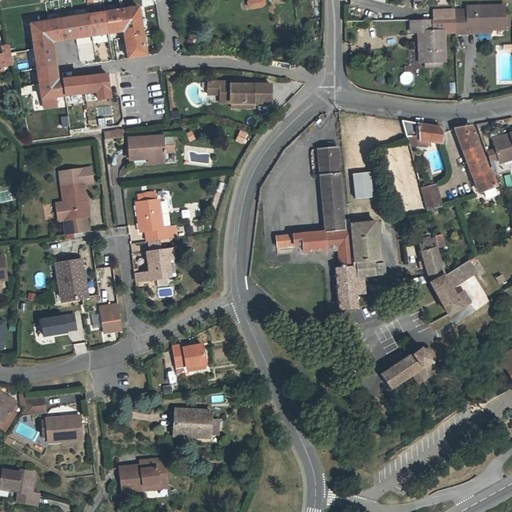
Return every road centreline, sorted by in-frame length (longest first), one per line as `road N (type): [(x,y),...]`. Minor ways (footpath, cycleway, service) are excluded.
road 1 (residential): [(240,294),(236,239),(248,191),(272,145),(303,112),(335,96)]
road 2 (residential): [(316,498),(317,476),(240,294)]
road 3 (residential): [(511,102),(423,112),(335,96)]
road 4 (residential): [(316,498),(391,511),(453,493),(488,496)]
road 5 (residential): [(137,345),(80,363),(0,372)]
